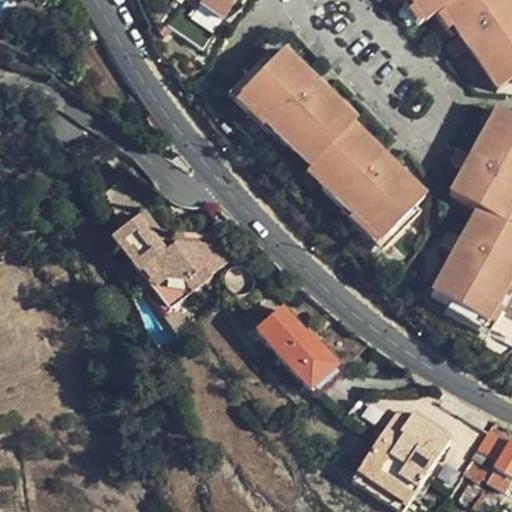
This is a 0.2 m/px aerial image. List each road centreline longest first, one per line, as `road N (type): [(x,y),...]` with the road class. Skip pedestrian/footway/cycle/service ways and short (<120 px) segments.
road 1 (tertiary): [(216,181),(344,306),(511,415)]
road 2 (residential): [(216,181),(183,194),(90,119),(26,82),(0,80)]
road 3 (tertiary): [(95,0),(132,69),(216,181)]
